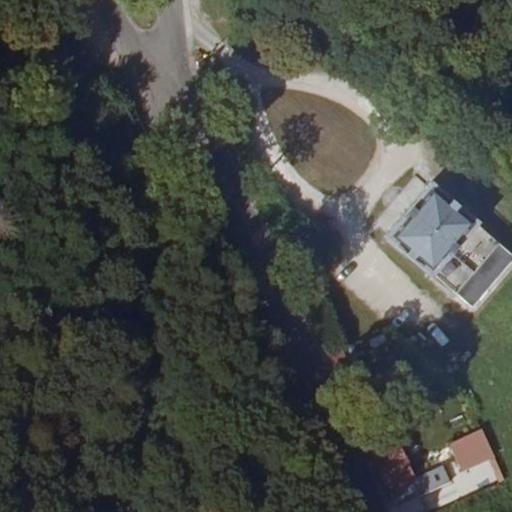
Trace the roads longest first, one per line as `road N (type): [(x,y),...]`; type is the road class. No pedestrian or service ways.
road 1 (secondary): [(370,511),(180,88)]
road 2 (unclassified): [(144,56),(194,511)]
